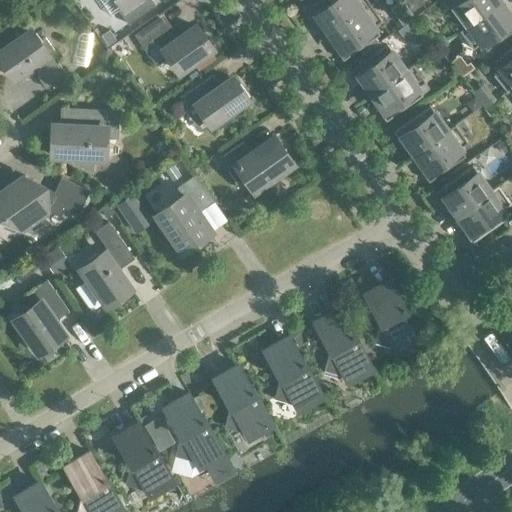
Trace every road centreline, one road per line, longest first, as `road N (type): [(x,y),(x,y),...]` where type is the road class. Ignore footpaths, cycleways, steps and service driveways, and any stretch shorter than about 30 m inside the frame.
road 1 (residential): [(398,223),(0,451)]
road 2 (residential): [(242,0),(398,223)]
